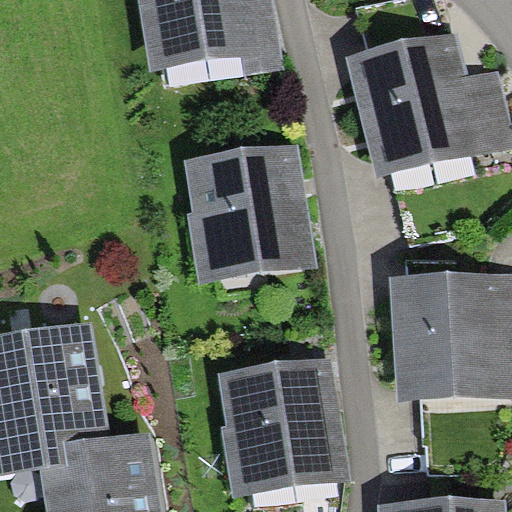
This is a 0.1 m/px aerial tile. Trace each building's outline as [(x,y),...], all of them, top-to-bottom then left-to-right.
[(283,72),(272,0),(136,0),(149,80),(166,77),(168,89),(283,72)] [(458,37),(419,48),(405,0),(403,0),(357,13),(370,59),(346,66),(380,186),(511,149),(511,137),(495,75),(471,82),(458,37)] [(317,270),(298,148),(188,166),(196,220),(190,221),(201,290),(219,287),(221,301),(273,293),(270,277),(317,270)] [(511,400),(511,278),(393,287),(401,408),(511,400)] [(109,447),(93,331),(0,343),(0,511),(162,511),(152,440),(109,447)] [(353,483),(335,361),(221,377),(229,434),(225,434),(234,501),(353,483)]
